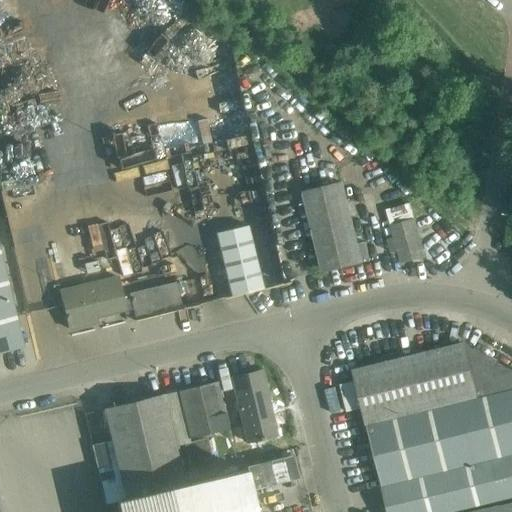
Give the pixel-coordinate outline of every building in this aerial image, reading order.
[(303,195),(322,273),(362,263),(343,186),(303,195)] [(391,227),(394,238),(386,240),(390,253),(397,252),(400,264),(424,258),(415,221),(411,204),(387,210),(391,227)] [(216,235),(231,296),(263,288),(248,227),(216,235)] [(0,352),(23,347),(0,254),(0,352)] [(123,311),(120,297),(115,278),(59,291),(68,330),(86,325),(85,321),(123,312),(123,311)] [(176,284),(120,297),(123,311),(132,309),(135,320),(182,308),(176,284)] [(363,409),(367,426),(461,403),(476,466),(511,457),(511,372),(461,344),(354,370),(356,381),(340,385),(346,412),(363,409)] [(231,379),(242,426),(232,429),(235,444),(246,441),(246,443),(276,436),(260,372),(231,379)] [(216,382),(177,393),(188,440),(226,430),(216,382)] [(103,409),(115,458),(96,462),(106,504),(116,502),(118,511),(255,511),(246,470),(184,485),(162,395),(103,409)] [(461,403),(367,426),(379,480),(387,511),(454,511),(511,498),(511,457),(476,466),(461,403)] [(184,444),(192,479),(215,473),(207,439),(184,444)] [(292,455),(246,467),(252,490),(298,478),(292,455)]
